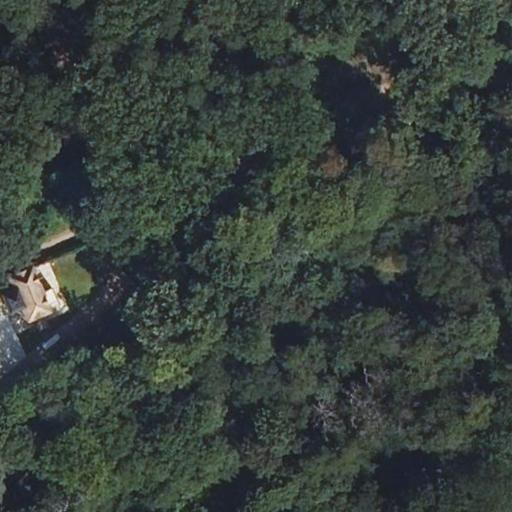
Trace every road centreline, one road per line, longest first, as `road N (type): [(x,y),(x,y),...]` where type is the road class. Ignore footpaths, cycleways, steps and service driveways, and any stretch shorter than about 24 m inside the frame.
road 1 (track): [(511,63),(475,64),(0,261)]
road 2 (track): [(0,392),(67,338),(247,158)]
